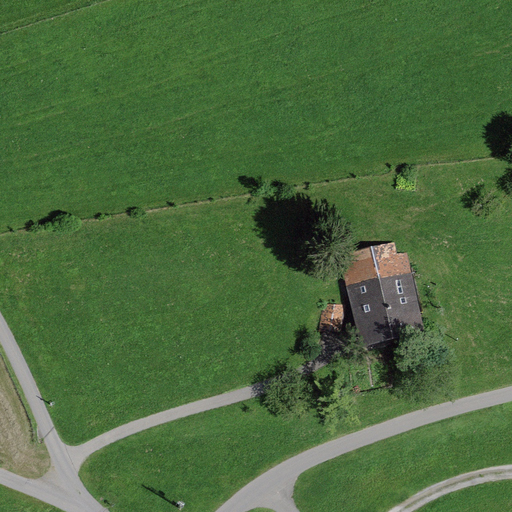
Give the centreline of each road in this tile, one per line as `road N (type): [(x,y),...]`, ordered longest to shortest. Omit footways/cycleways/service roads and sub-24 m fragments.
road 1 (unclassified): [(511,392),(323,452),(229,511)]
road 2 (unclassified): [(0,326),(75,501),(91,511)]
road 3 (track): [(400,511),(465,480),(511,472)]
